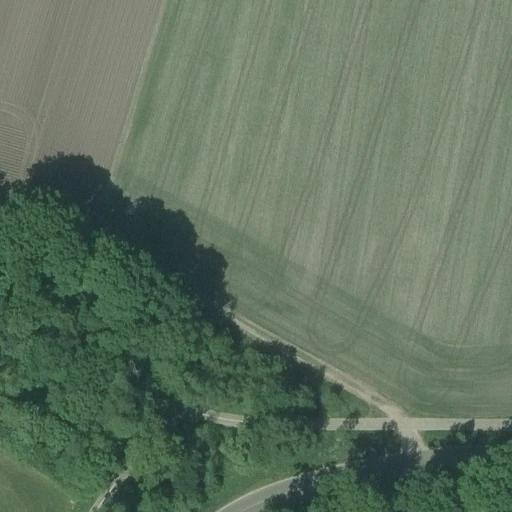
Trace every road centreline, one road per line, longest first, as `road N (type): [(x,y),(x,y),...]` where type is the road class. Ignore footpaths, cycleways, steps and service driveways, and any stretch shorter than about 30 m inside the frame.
road 1 (track): [(0,196),(347,383),(403,425)]
road 2 (secondary): [(241,511),(415,461),(511,457)]
